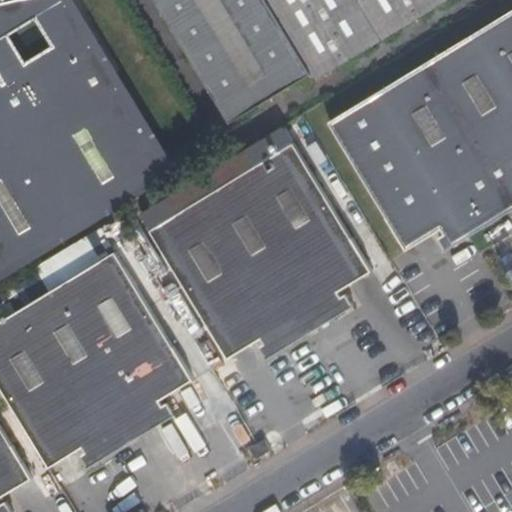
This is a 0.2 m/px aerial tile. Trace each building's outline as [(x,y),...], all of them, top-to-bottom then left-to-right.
[(0,0),(0,268),(1,270),(171,167),(67,0),(61,0),(54,4),(51,0),(0,0)] [(312,72),(268,0),(157,0),(232,121),(312,72)] [(268,0),(312,72),(317,78),(445,0),(268,0)] [(511,9),(329,120),(408,249),(442,228),(445,232),(438,236),(447,250),(511,209),(511,9)] [(151,229),(229,357),(262,337),(265,341),(260,344),(267,357),(356,304),(348,291),(343,295),(340,290),(373,269),(296,142),(151,229)] [(195,379),(117,249),(0,319),(0,382),(51,466),(84,446),(87,451),(82,454),(89,467),(178,413),(170,400),(164,404),(161,399),(195,379)] [(16,288),(23,301),(50,286),(43,273),(16,288)] [(0,496),(33,477),(0,422),(0,511),(15,511),(16,511),(8,499),(2,502),(0,499),(0,496)] [(272,448),(266,438),(258,442),(264,453),(272,448)] [(250,447),(257,458),(264,453),(258,442),(250,447)]
